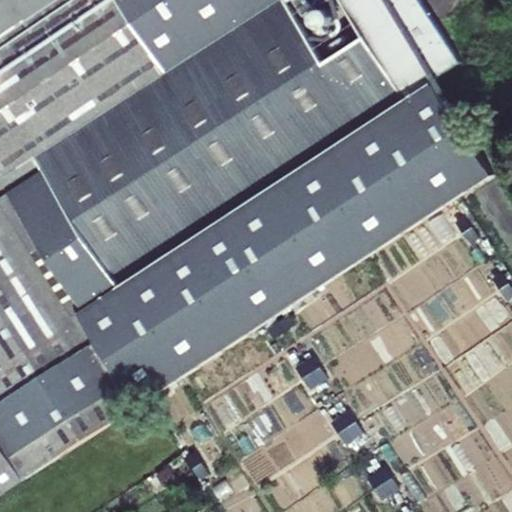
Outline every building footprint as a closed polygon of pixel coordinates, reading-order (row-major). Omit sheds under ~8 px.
[(0,0),(0,495),(146,403),(147,405),(461,200),(495,178),(433,83),(463,63),(421,0),(353,0),(346,4),(343,0),(0,0)] [(467,213),(458,218),(473,240),(481,235),(467,213)] [(511,281),(504,269),(495,274),(510,297),(511,295),(511,281)] [(292,312),(270,327),(276,335),(298,321),(292,312)] [(315,353),(298,364),(313,386),(329,375),(315,353)] [(350,409),(334,420),(348,442),(365,431),(350,409)] [(189,454),(202,477),(211,471),(197,449),(189,454)] [(386,464),(370,475),(384,497),(401,487),(386,464)] [(166,468),(158,473),(166,484),(173,479),(166,468)]
